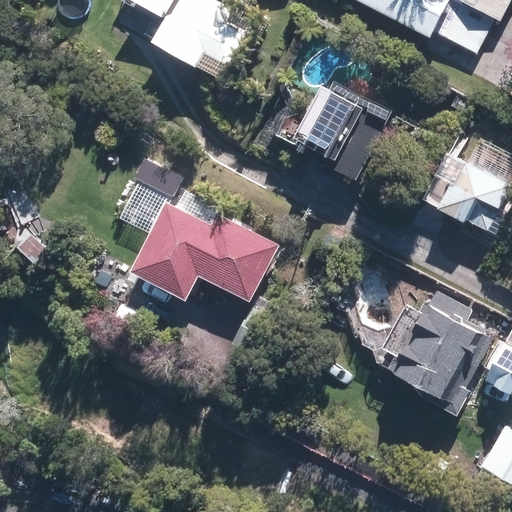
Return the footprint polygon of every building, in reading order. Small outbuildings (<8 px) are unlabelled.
[(231,10),(214,0),(178,0),(156,39),(200,66),(208,53),(228,65),(247,34),(225,21),(231,10)] [(510,0),(361,0),(434,37),(437,32),(477,52),(496,15),(501,18),(510,0)] [(394,109),(338,80),(333,90),(324,86),(297,137),(306,141),(301,150),(357,179),(394,109)] [(511,186),(511,183),(468,161),(465,167),(457,162),(436,202),(489,230),(511,186)] [(169,193),(133,261),(188,290),(202,264),(252,290),(281,235),(219,203),(212,215),(169,193)] [(427,289),(386,364),(458,403),(500,325),(473,311),(477,303),(439,282),(433,292),(427,289)] [(291,320),(253,302),(236,339),(275,356),(291,320)] [(511,341),(509,340),(488,380),(511,392),(511,341)] [(116,345),(109,359),(99,354),(72,407),(105,424),(98,436),(154,465),(161,451),(184,463),(210,410),(132,370),(139,357),(116,345)] [(511,416),(488,464),(511,476),(511,416)]
